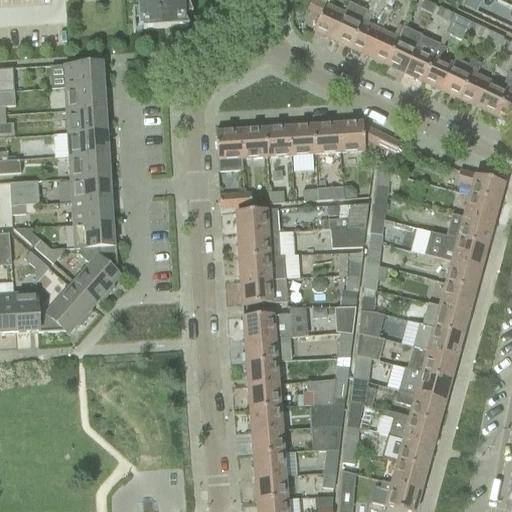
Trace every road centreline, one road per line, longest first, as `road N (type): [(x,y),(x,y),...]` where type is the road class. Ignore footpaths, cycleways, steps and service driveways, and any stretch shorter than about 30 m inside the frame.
road 1 (unclassified): [(217,511),(190,113),(200,88),(263,45)]
road 2 (unclassified): [(511,166),(301,72),(263,45)]
